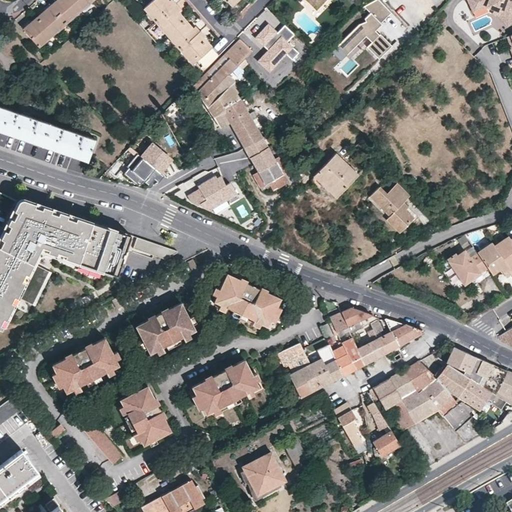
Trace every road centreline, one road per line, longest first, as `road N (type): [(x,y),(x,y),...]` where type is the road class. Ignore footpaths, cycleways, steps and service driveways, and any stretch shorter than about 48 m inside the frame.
road 1 (residential): [(0,158),(143,203),(282,267),(467,335)]
road 2 (residential): [(511,427),(368,511)]
